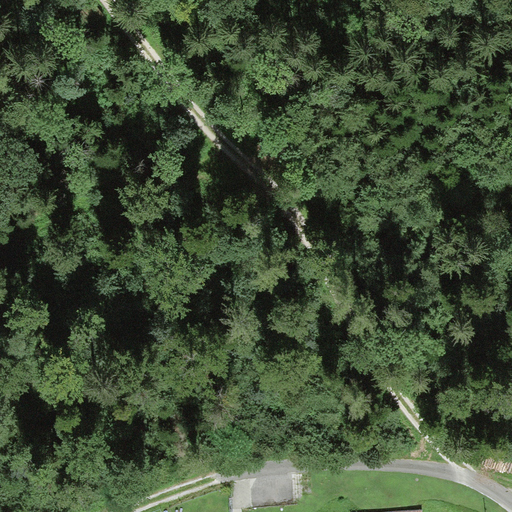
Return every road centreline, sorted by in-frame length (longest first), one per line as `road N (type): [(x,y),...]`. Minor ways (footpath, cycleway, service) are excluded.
road 1 (track): [(456,471),(397,397),(276,196),(189,109),(102,0)]
road 2 (track): [(511,507),(456,471),(323,466),(252,468),(129,511)]
road 3 (track): [(0,242),(89,196),(192,167),(215,135)]
road 4 (track): [(251,171),(254,0)]
